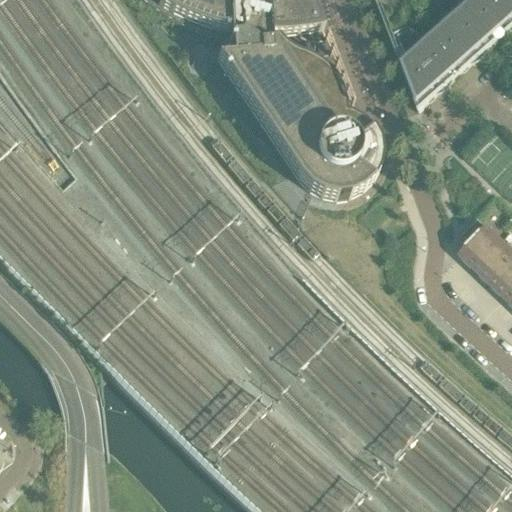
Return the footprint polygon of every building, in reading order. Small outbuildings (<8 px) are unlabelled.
[(141,0),(142,1),(149,6),(157,12),(164,17),(172,21),(180,26),(188,30),(196,34),(204,37),(210,40),(225,45),(230,46),(231,61),(216,62),(297,183),(299,185),(307,194),(309,195),(319,201),(322,202),(333,204),(336,204),(348,203),(350,202),(361,197),(363,195),(371,187),(373,185),(379,175),(380,172),(381,161),(381,158),(380,146),(379,144),(374,134),(372,131),(364,123),(361,121),(351,116),(348,115),(347,115),(346,109),(346,105),(345,100),(343,96),(342,92),(340,88),(338,84),(336,80),(333,77),(330,73),(327,70),(324,67),(320,65),(317,62),(313,60),(311,59),(307,57),(302,55),(298,52),(295,49),(291,46),(288,43),(285,39),(282,36),(285,36),(289,36),(293,37),(297,37),(302,36),(308,36),(314,35),(320,34),(323,33),(310,0),(141,0)] [(375,0),(389,35),(398,32),(400,31),(402,29),(403,28),(405,26),(406,24),(407,22),(413,16),(414,14),(415,12),(416,10),(416,8),(416,6),(416,3),(415,1),(414,0),(375,0)] [(402,69),(415,107),(419,116),(424,112),(423,111),(436,100),(439,97),(450,87),(453,85),(470,69),(473,67),(484,57),(487,55),(504,39),(507,37),(511,32),(511,0),(461,0),(398,57),(402,69)] [(459,259),(474,274),(502,245),(477,221),(462,237),(471,246),(459,259)] [(474,274),(489,288),(511,264),(511,254),(502,245),(474,274)] [(511,264),(489,288),(504,303),(511,294),(511,264)]
